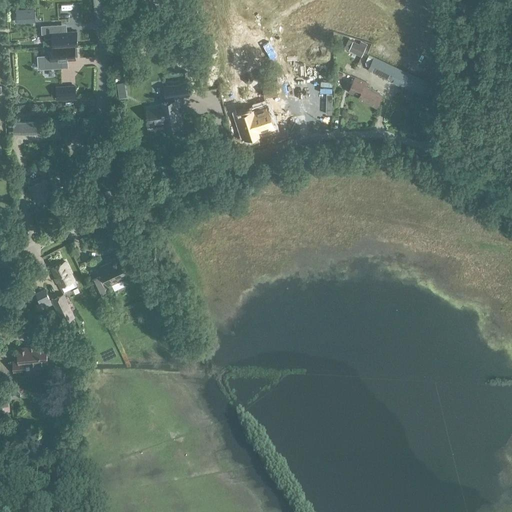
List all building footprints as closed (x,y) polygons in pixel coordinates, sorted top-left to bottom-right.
[(22,28),(21,0),(5,0),(5,17),(8,17),(8,28),(4,28),(4,33),(32,33),(32,28),(22,28)] [(252,0),(244,2),(249,21),(257,19),(252,0)] [(267,0),(252,0),(257,19),(271,15),(267,0)] [(388,0),(387,9),(396,10),(397,0),(388,0)] [(403,0),(402,11),(411,13),(413,0),(403,0)] [(419,0),(417,14),(427,15),(428,0),(419,0)] [(430,0),(431,1),(435,1),(432,16),(442,17),(444,0),(430,0)] [(244,2),(235,5),(240,23),(249,21),(244,2)] [(235,5),(226,7),(231,26),(240,23),(235,5)] [(226,7),(218,9),(223,28),(231,26),(226,7)] [(218,9),(207,12),(212,31),(223,28),(218,9)] [(23,19),(35,19),(35,10),(22,11),(23,19)] [(61,24),(41,25),(42,34),(44,34),(44,39),(53,38),(53,46),(78,45),(77,31),(62,32),(61,24)] [(13,66),(13,39),(5,39),(6,66),(13,66)] [(349,50),(348,50),(362,56),(367,43),(361,40),(359,44),(349,39),(345,48),(349,50)] [(50,46),(51,55),(45,55),(46,69),(62,68),(62,60),(76,59),(75,56),(78,56),(77,47),(75,48),(75,46),(78,46),(78,45),(53,46),(50,46)] [(215,48),(215,68),(227,68),(227,48),(215,48)] [(227,48),(227,68),(236,68),(236,48),(227,48)] [(236,48),(236,68),(245,68),(245,48),(236,48)] [(245,48),(245,68),(254,68),(254,48),(245,48)] [(254,48),(254,68),(268,68),(268,48),(254,48)] [(374,57),(374,58),(368,70),(427,98),(433,84),(374,57)] [(337,60),(329,61),(330,72),(338,71),(337,60)] [(336,74),(343,79),(347,73),(340,68),(336,74)] [(11,100),(22,99),(21,76),(10,77),(11,100)] [(366,82),(355,78),(349,91),(359,96),(366,82)] [(359,96),(359,98),(377,106),(382,94),(367,87),(368,84),(366,82),(359,96)] [(161,110),(151,112),(152,115),(154,124),(160,123),(163,122),(165,130),(180,127),(176,109),(175,110),(173,99),(188,96),(185,84),(163,89),(165,101),(166,101),(167,105),(160,106),(161,110)] [(280,86),(272,86),(273,96),(282,96),(282,86),(280,86)] [(26,93),(26,102),(45,101),(45,92),(26,93)] [(283,104),(282,96),(273,96),(273,104),(283,104)] [(230,117),(236,115),(233,104),(227,105),(230,117)] [(266,104),(253,108),(260,133),(274,128),(266,104)] [(252,106),(237,111),(242,125),(246,137),(260,133),(253,108),(252,106)] [(14,135),(37,134),(37,122),(13,122),(14,135)] [(101,148),(71,160),(75,170),(104,158),(101,148)] [(46,164),(39,168),(43,176),(50,172),(46,164)] [(63,185),(58,174),(49,178),(51,182),(48,183),(46,178),(30,186),(37,200),(48,195),(46,190),(50,187),(53,186),(54,189),(63,185)] [(135,276),(134,273),(135,273),(126,255),(100,267),(109,285),(123,278),(124,281),(127,283),(130,283),(134,281),(135,278),(135,276)] [(77,285),(74,279),(75,279),(66,261),(51,269),(60,286),(63,292),(77,285)] [(106,291),(99,276),(91,280),(99,295),(106,291)] [(36,293),(40,302),(36,304),(39,310),(43,308),(52,304),(45,289),(36,293)] [(64,293),(51,299),(63,323),(76,317),(64,293)] [(35,346),(29,346),(29,347),(18,348),(19,361),(13,361),(14,372),(26,371),(26,365),(48,362),(46,345),(35,346)] [(0,411),(10,410),(8,385),(0,385),(0,411)]
